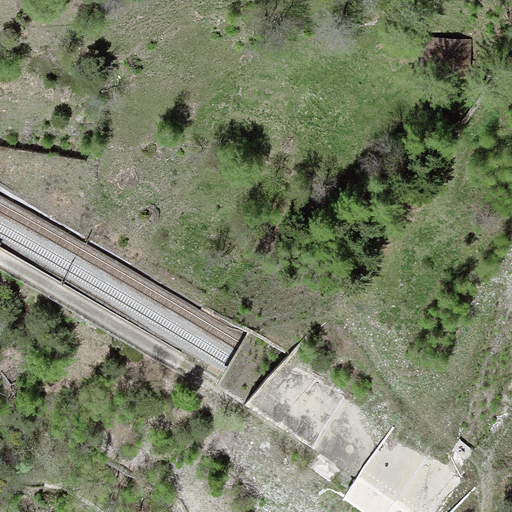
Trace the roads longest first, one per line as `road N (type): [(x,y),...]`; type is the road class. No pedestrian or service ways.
road 1 (track): [(492,511),(495,502),(470,455),(406,401),(347,314)]
road 2 (track): [(0,256),(181,362)]
